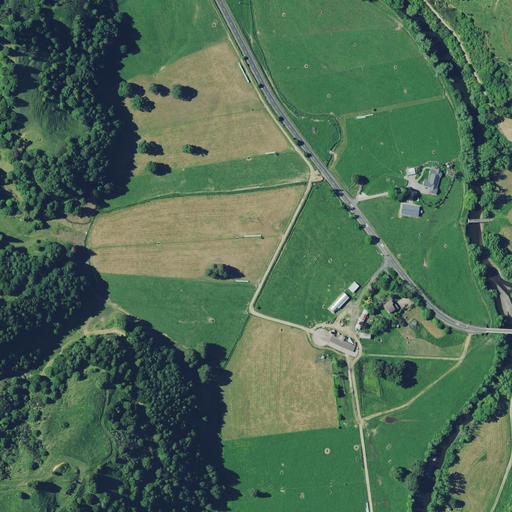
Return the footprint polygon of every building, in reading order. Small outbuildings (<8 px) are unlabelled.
[(442,171),(431,168),(428,180),(425,179),(423,185),(430,187),(429,192),(436,194),(438,188),(437,188),(440,177),(441,178),(442,171)] [(349,298),(344,293),(329,308),(335,313),(349,298)] [(399,308),(392,299),(383,305),(389,313),(395,309),(396,310),(399,308)] [(369,311),(364,309),(355,327),(360,329),(369,311)] [(347,338),(341,335),(339,339),(332,335),(330,342),(352,352),(355,346),(345,342),(347,338)]
